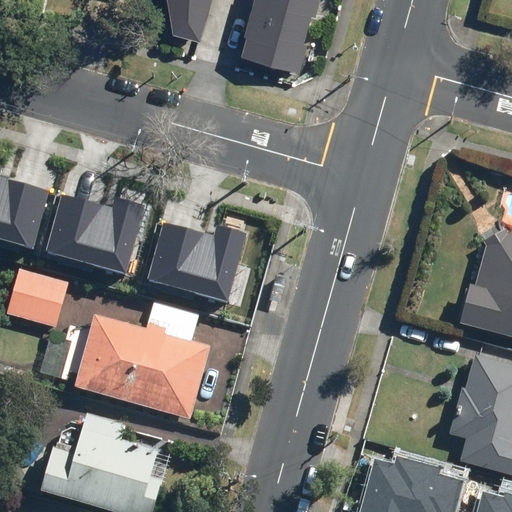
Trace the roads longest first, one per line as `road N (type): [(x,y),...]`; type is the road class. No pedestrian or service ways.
road 1 (tertiary): [(362,177),(0,78)]
road 2 (secondary): [(268,511),(362,177)]
road 3 (tertiary): [(511,98),(393,66)]
